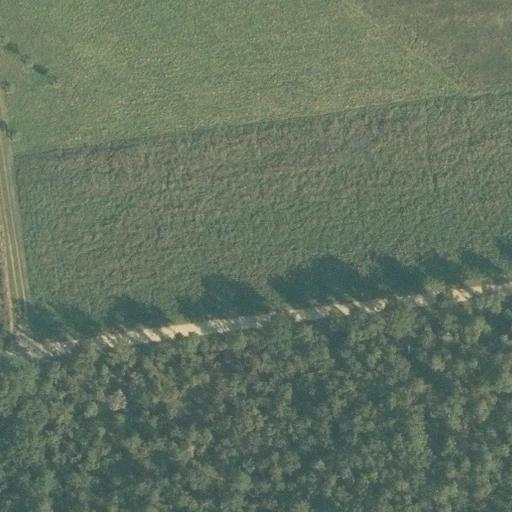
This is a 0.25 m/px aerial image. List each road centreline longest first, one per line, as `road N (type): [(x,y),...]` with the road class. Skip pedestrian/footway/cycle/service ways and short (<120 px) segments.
road 1 (track): [(0,359),(511,295)]
road 2 (track): [(0,190),(22,356)]
